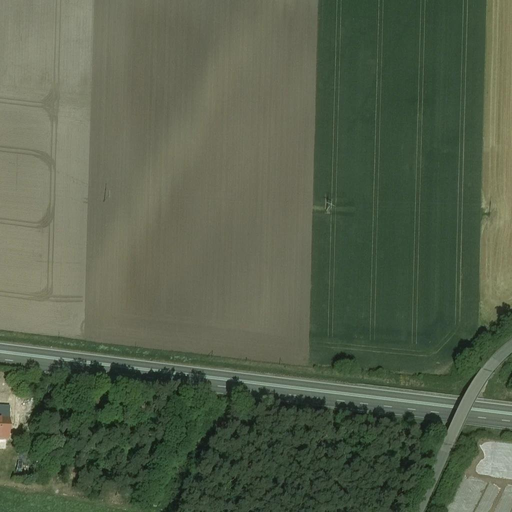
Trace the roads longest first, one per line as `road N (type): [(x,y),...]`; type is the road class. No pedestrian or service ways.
road 1 (trunk): [(0,353),(511,416)]
road 2 (unclassified): [(511,348),(469,397),(416,511)]
